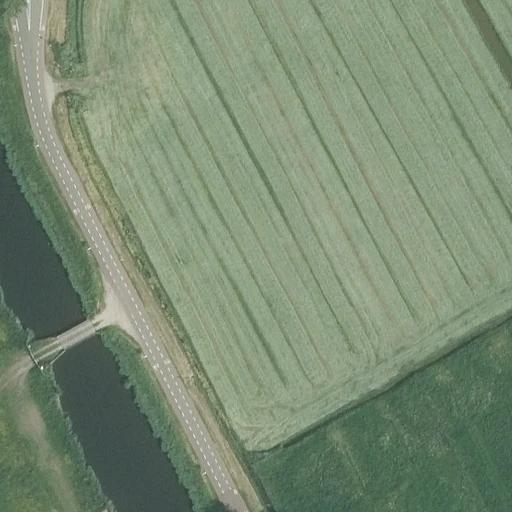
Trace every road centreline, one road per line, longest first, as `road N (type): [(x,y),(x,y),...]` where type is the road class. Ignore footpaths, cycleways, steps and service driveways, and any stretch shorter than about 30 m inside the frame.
road 1 (tertiary): [(235,511),(74,210),(34,93),(29,0)]
road 2 (track): [(0,384),(28,359),(125,306)]
